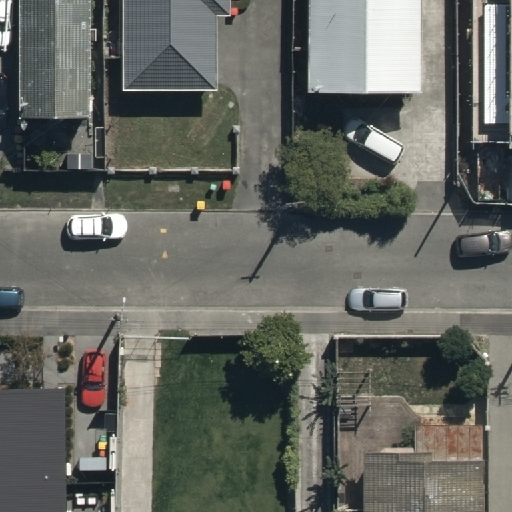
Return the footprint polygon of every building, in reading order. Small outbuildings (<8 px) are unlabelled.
[(85,112),(83,0),(12,0),(13,113),(85,112)] [(115,0),(116,87),(209,87),(208,13),(223,13),(223,0),(115,0)] [(305,0),(306,87),(420,87),(419,0),(305,0)] [(511,132),(511,5),(483,5),(483,125),(508,125),(508,132),(511,132)] [(0,511),(58,511),(56,384),(0,385),(0,511)] [(479,511),(479,413),(410,412),(410,440),(361,440),(359,511),(479,511)] [(150,455),(149,511),(276,511),(277,457),(150,455)]
